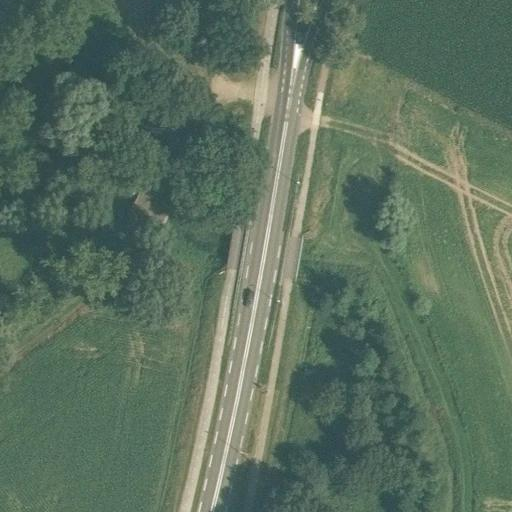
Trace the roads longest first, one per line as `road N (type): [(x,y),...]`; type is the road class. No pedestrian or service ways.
road 1 (primary): [(211,511),(306,0)]
road 2 (track): [(0,357),(80,299),(122,251),(222,102),(263,91),(289,101)]
